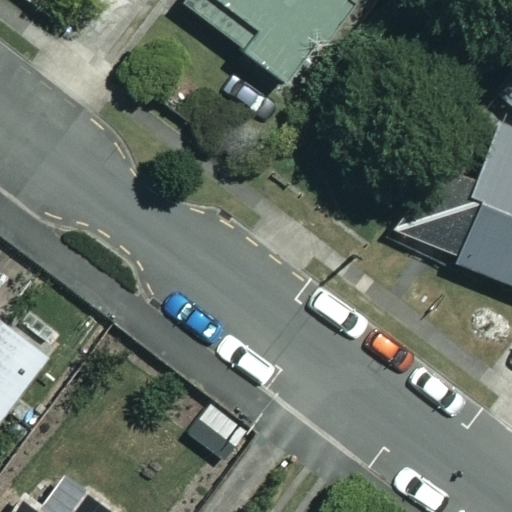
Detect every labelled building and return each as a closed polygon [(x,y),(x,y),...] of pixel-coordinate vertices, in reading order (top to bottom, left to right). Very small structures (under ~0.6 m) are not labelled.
[(178,0),(175,5),(272,83),(339,0),(178,0)] [(511,107),(511,46),(482,79),(511,107)] [(511,130),(484,119),(429,253),(511,286),(511,130)] [(0,405),(37,357),(0,329),(0,405)] [(100,511),(55,476),(32,505),(15,491),(0,509),(0,511),(100,511)]
